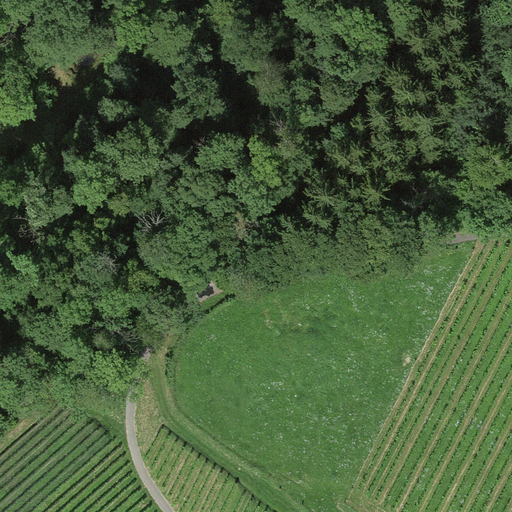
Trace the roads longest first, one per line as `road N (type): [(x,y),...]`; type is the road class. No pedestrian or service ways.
road 1 (track): [(171,511),(129,438),(132,396),(139,356),(190,303),(235,279),(307,259),(405,237),(511,229)]
road 2 (track): [(190,303),(219,260),(313,183),(414,0)]
